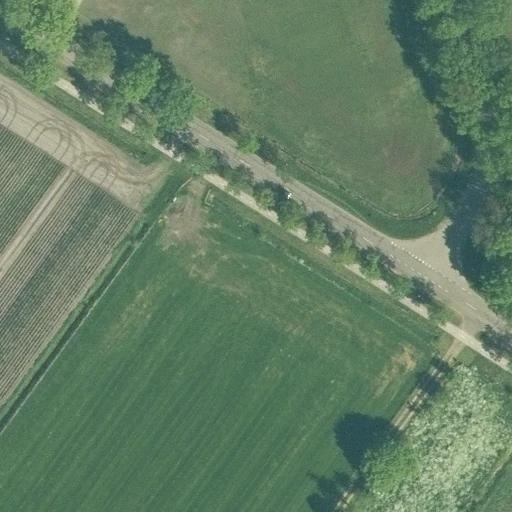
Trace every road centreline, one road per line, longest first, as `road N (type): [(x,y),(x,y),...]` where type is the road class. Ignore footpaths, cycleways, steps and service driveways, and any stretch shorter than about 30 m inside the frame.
road 1 (tertiary): [(423,273),(0,8)]
road 2 (tertiary): [(423,273),(478,189),(489,154),(482,82),(458,0)]
road 3 (track): [(482,313),(335,511)]
